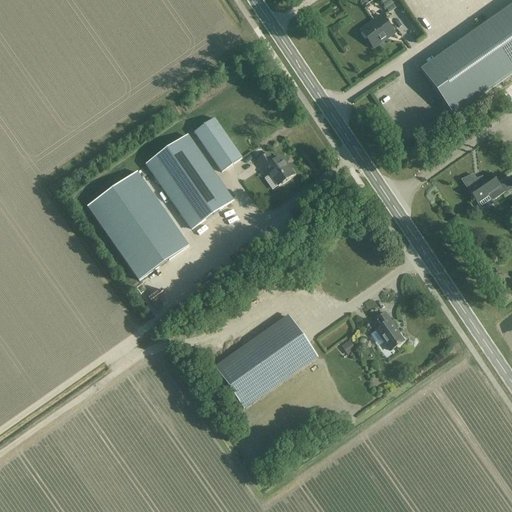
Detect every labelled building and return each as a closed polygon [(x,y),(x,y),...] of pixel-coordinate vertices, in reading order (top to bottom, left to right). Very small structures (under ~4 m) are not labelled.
[(393,0),(379,0),(389,13),(398,6),(393,0)] [(511,6),(421,71),(453,117),(511,74),(511,6)] [(395,34),(382,16),(361,31),(374,49),(395,34)] [(417,90),(420,100),(430,97),(426,87),(417,90)] [(389,103),(383,92),(373,97),(380,109),(389,103)] [(385,115),(389,118),(395,112),(388,105),(384,110),(387,113),(385,115)] [(214,119),(194,133),(222,173),(242,159),(214,119)] [(187,138),(147,166),(192,230),(232,202),(187,138)] [(269,172),(278,186),(282,184),(283,186),(291,181),(289,179),(294,175),(288,165),(286,166),(280,158),(274,162),(268,154),(258,162),(267,175),(267,174),(269,172)] [(130,163),(80,197),(132,272),(182,237),(130,163)] [(462,181),(468,189),(477,203),(488,195),(492,202),(506,192),(501,184),(499,185),(490,174),(478,182),(473,176),(472,176),(473,176),(463,180),(462,181)] [(271,195),(275,193),(269,181),(265,184),(271,195)] [(404,342),(396,330),(397,329),(386,314),(375,322),(382,332),(379,335),(390,351),(404,342)] [(288,318),(216,368),(244,408),(316,358),(288,318)] [(347,339),(341,330),(319,343),(324,352),(347,339)] [(377,339),(371,342),(380,360),(386,357),(377,339)] [(349,362),(356,357),(349,348),(342,353),(349,362)]
